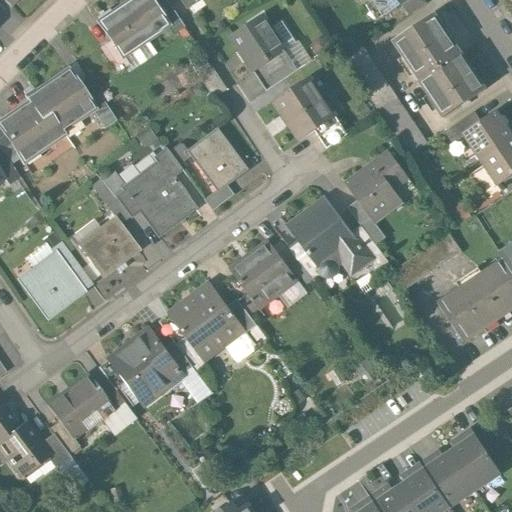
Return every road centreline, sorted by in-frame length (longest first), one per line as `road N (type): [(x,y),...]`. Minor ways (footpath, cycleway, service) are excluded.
road 1 (residential): [(44,364),(279,184),(285,169),(236,98)]
road 2 (residential): [(511,360),(315,489),(303,511)]
